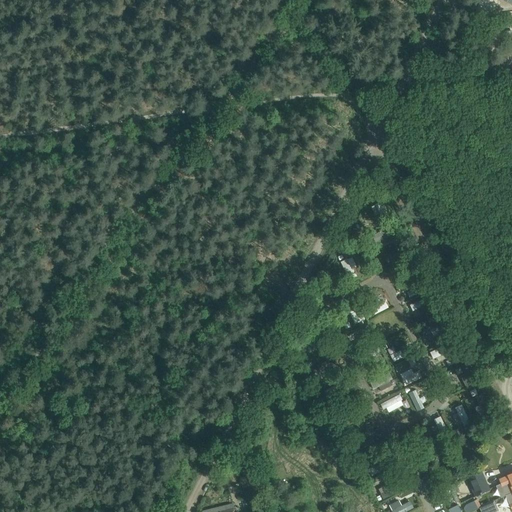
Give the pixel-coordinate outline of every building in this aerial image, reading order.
[(371,234),(376,246),(400,236),(395,224),(371,234)] [(389,307),(385,299),(369,307),(373,315),(389,307)] [(369,381),(373,389),(378,387),(380,390),(395,384),(389,372),(369,381)] [(406,399),(402,401),(400,395),(379,402),(382,410),(390,407),(392,414),(409,408),(406,399)] [(462,404),(454,407),(462,428),(469,425),(462,404)] [(359,437),(363,446),(372,442),(368,433),(359,437)] [(482,472),(467,478),(475,496),(490,490),(482,472)] [(511,489),(511,472),(506,475),(506,476),(499,479),(502,487),(510,484),(511,489)] [(449,486),(456,502),(460,501),(456,492),(459,491),(456,483),(449,486)] [(390,511),(403,511),(413,507),(409,499),(400,504),(398,500),(387,506),(390,511)] [(463,508),(465,511),(470,511),(478,508),(474,500),(466,504),(463,508)]
